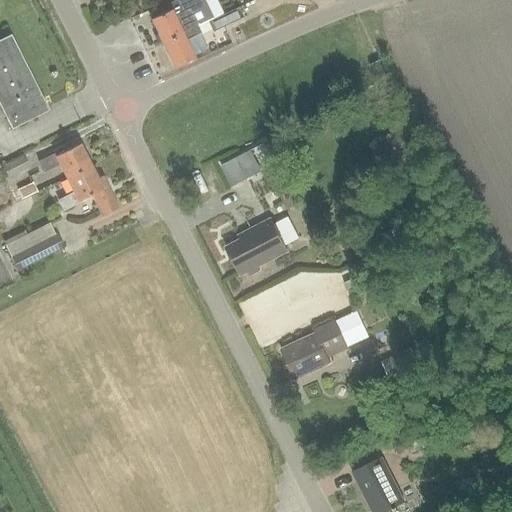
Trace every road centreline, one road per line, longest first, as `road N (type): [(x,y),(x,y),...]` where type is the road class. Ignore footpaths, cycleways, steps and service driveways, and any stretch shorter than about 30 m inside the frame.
road 1 (unclassified): [(319,511),(118,113)]
road 2 (unclassified): [(118,113),(366,0)]
road 3 (unclassified): [(118,113),(60,0)]
